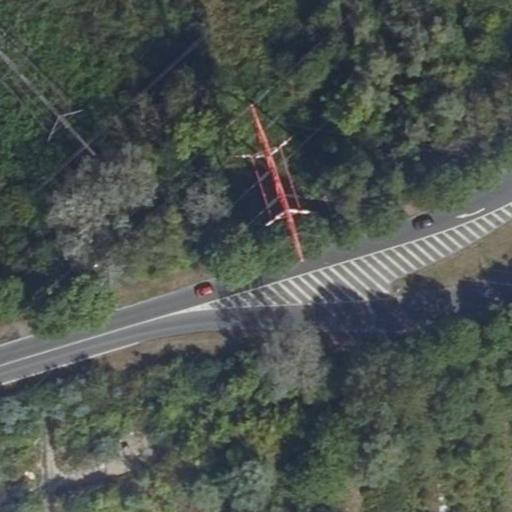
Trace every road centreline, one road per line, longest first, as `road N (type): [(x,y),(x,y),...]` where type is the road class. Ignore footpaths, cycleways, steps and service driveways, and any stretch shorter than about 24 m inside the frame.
road 1 (secondary): [(511,188),(433,223),(102,334)]
road 2 (secondary): [(102,334),(224,318),(383,315),(511,289)]
road 3 (unknown): [(102,334),(174,441),(199,511)]
